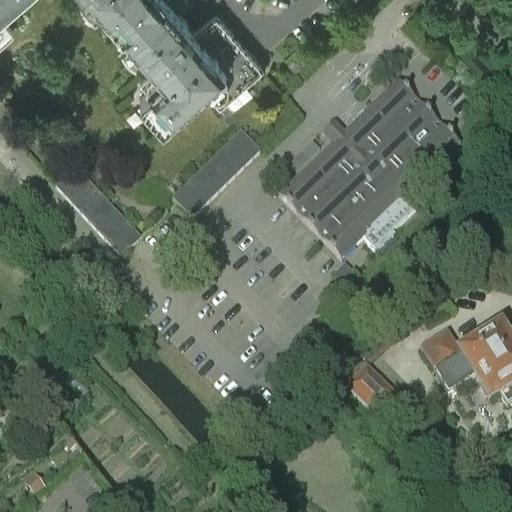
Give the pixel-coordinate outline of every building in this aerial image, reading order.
[(0,0),(0,43),(12,32),(0,17),(0,7),(7,0),(95,0),(105,11),(104,12),(122,33),(123,32),(155,67),(140,81),(148,90),(139,98),(162,124),(204,88),(219,105),(262,68),(216,14),(194,33),(186,24),(187,23),(184,20),(177,12),(187,3),(184,0),(0,0)] [(413,198),(410,194),(459,147),(397,84),(353,127),(356,130),(344,142),(343,142),(342,141),(341,141),(340,141),(339,142),(338,142),(338,143),(338,144),(338,146),(338,147),(339,147),(326,160),(323,156),(279,199),(340,262),(365,238),(369,242),(367,243),(375,252),(425,203),(417,195),(413,198)] [(252,163),(260,155),(241,134),(232,143),(252,163)] [(232,143),(223,151),(243,171),(252,163),(232,143)] [(234,180),(243,171),(223,151),(215,160),(234,180)] [(234,180),(215,160),(206,168),(226,188),(234,180)] [(217,197),(226,188),(206,168),(197,176),(217,197)] [(84,180),(76,171),(55,190),(63,199),(84,180)] [(217,197),(197,176),(189,185),(209,205),(217,197)] [(63,199),(71,208),(92,188),(84,180),(63,199)] [(200,214),(209,205),(189,185),(180,193),(200,214)] [(100,197),(92,188),(71,208),(80,216),(100,197)] [(180,193),(171,202),(191,222),(200,214),(180,193)] [(80,216),(88,225),(108,206),(100,197),(80,216)] [(88,225),(96,234),(117,215),(108,206),(88,225)] [(96,234),(104,243),(125,224),(117,215),(96,234)] [(133,232),(125,224),(104,243),(113,252),(133,232)] [(141,241),(133,232),(113,252),(121,260),(141,242),(141,241)] [(446,338),(419,354),(436,380),(435,381),(447,400),(474,383),(489,408),(499,401),(506,412),(511,408),(511,350),(510,347),(509,342),(507,338),(502,335),(500,331),(459,358),(446,338)] [(356,379),(346,390),(375,419),(396,398),(366,369),(356,379)]
